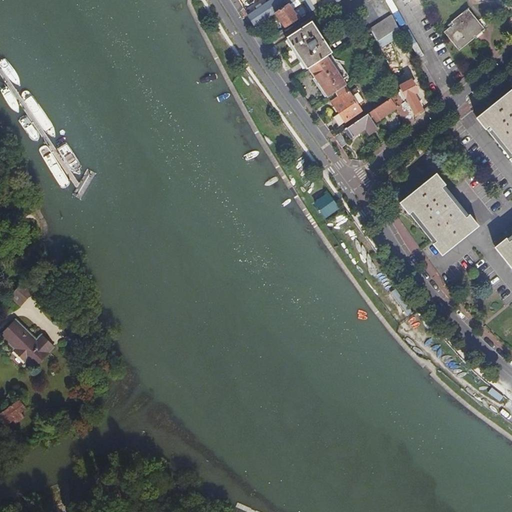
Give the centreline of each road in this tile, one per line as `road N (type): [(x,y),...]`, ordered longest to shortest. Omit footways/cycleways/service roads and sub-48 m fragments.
road 1 (tertiary): [(511,371),(441,303),(353,182)]
road 2 (tertiary): [(353,182),(223,0)]
road 3 (residential): [(511,53),(353,182)]
